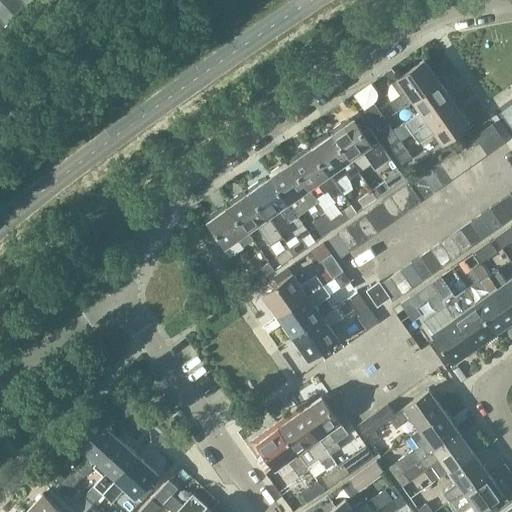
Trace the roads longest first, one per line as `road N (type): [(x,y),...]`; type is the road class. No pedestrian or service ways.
road 1 (residential): [(119,299),(169,196),(426,18),(502,0)]
road 2 (secondary): [(0,225),(310,0)]
road 3 (residential): [(267,511),(119,299)]
road 4 (residential): [(0,380),(119,299)]
